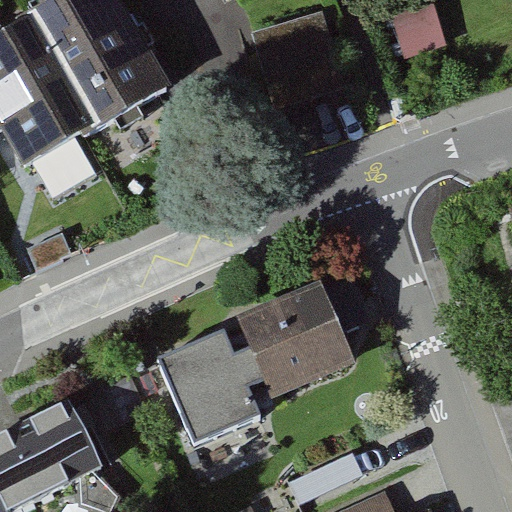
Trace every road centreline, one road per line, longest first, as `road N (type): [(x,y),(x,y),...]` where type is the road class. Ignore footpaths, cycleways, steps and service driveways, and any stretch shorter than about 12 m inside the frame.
road 1 (residential): [(367,182),(0,345)]
road 2 (residential): [(485,511),(367,182)]
road 3 (residential): [(511,136),(367,182)]
